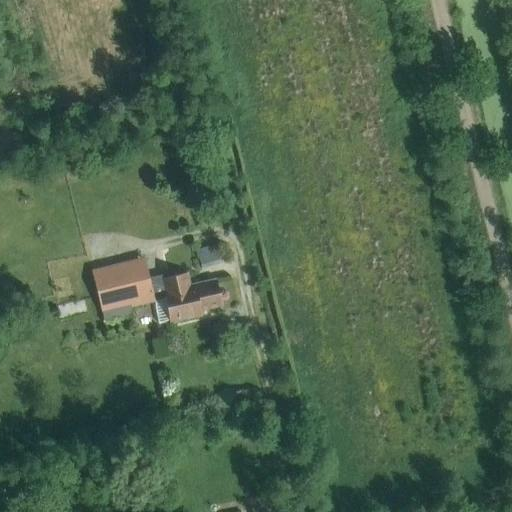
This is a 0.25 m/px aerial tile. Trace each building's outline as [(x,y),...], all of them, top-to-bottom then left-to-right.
[(179,196),(199,192),(196,177),(176,181),(179,196)] [(194,195),(200,223),(212,220),(206,193),(194,195)] [(195,249),(201,268),(223,261),(218,243),(195,249)] [(219,305),(213,278),(190,284),(187,271),(162,277),(162,275),(148,278),(147,273),(94,285),(101,315),(154,302),(158,323),(199,315),(197,309),(219,305)] [(151,340),(154,358),(168,356),(165,338),(151,340)]
